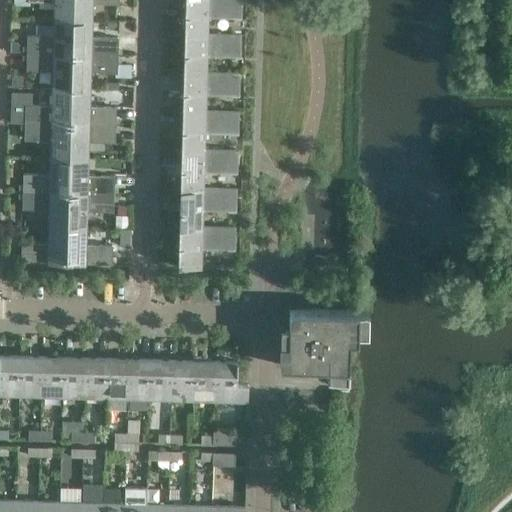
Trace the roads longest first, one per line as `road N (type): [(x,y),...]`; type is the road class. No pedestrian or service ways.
road 1 (residential): [(148,316),(155,0)]
road 2 (residential): [(263,511),(270,320),(148,316)]
road 3 (residential): [(148,316),(0,313)]
